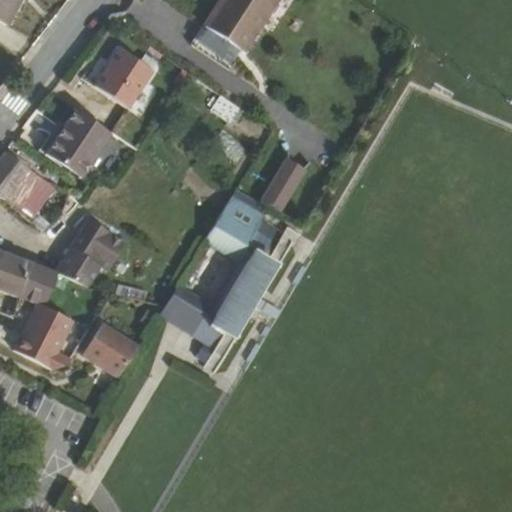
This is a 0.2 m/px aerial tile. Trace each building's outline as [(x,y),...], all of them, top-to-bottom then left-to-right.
[(0,0),(0,23),(6,26),(14,11),(10,9),(14,0),(0,0)] [(20,0),(14,0),(10,9),(14,11),(20,0)] [(229,72),(276,0),(221,0),(191,46),(229,72)] [(94,88),(127,110),(152,72),(139,64),(118,50),(94,88)] [(143,57),(139,64),(152,72),(156,65),(143,57)] [(190,76),(182,70),(175,80),(183,85),(190,76)] [(234,126),(243,112),(221,97),(212,111),(234,126)] [(44,156),(80,179),(109,135),(74,111),(44,156)] [(219,134),(209,154),(236,166),(245,146),(219,134)] [(3,154),(0,158),(0,199),(5,201),(31,220),(54,189),(3,154)] [(261,201),(280,213),(306,170),(286,159),(261,201)] [(235,192),(231,198),(263,218),(267,211),(235,192)] [(75,209),(81,200),(70,193),(66,203),(75,209)] [(255,232),(263,218),(231,198),(202,243),(227,257),(235,252),(245,258),(244,266),(218,310),(212,307),(209,305),(200,322),(205,325),(197,339),(215,350),(204,368),(214,374),(297,234),(287,228),(277,245),(255,232)] [(42,234),(53,222),(43,212),(31,223),(42,234)] [(109,234),(110,233),(88,220),(54,273),(57,274),(87,288),(100,267),(108,272),(125,244),(109,234)] [(0,291),(45,307),(57,274),(54,273),(0,252),(0,291)] [(212,307),(218,310),(244,266),(245,258),(235,252),(227,257),(238,263),(212,307)] [(200,322),(209,305),(177,286),(158,317),(197,339),(205,325),(200,322)] [(114,289),(113,301),(160,307),(161,295),(114,289)] [(37,305),(14,352),(53,371),(67,366),(71,360),(58,353),(73,322),(37,305)] [(138,350),(104,329),(84,360),(118,382),(138,350)]
